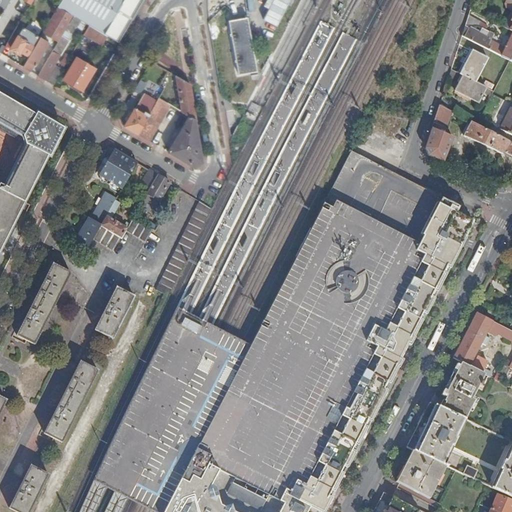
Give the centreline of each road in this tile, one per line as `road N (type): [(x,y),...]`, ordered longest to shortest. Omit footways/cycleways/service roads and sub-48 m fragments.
road 1 (residential): [(351,511),(511,212)]
road 2 (residential): [(97,125),(194,179),(211,177),(220,158),(192,7)]
road 3 (residential): [(511,207),(411,163),(464,0)]
road 4 (residential): [(0,316),(97,125)]
road 5 (residential): [(97,125),(156,23),(192,7)]
